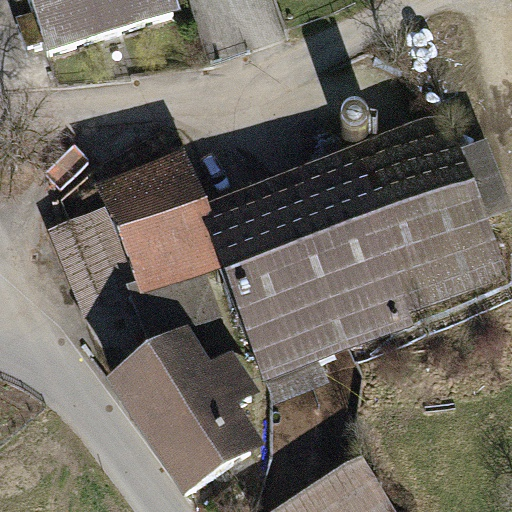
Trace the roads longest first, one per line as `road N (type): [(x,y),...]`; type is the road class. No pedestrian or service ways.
road 1 (residential): [(0,116),(145,113),(251,88),(440,0)]
road 2 (residential): [(153,511),(64,396),(0,354)]
